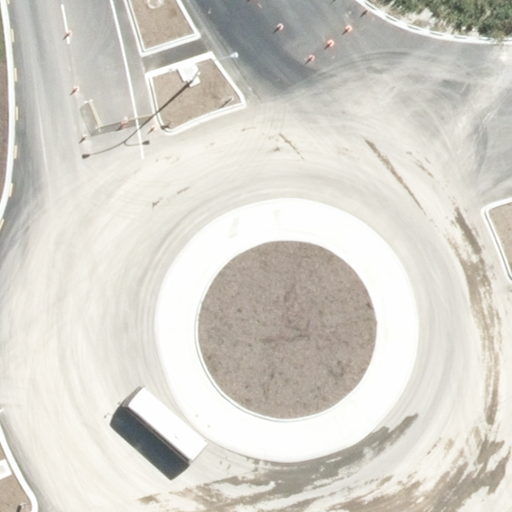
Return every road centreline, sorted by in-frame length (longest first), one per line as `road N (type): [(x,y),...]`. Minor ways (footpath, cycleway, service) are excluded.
road 1 (unclassified): [(370,165),(414,196),(448,238),(469,289),(475,342),(466,396),(442,444)]
road 2 (unclassified): [(91,290),(111,241),(143,198),(186,167),(236,148),(290,143),(342,153)]
road 3 (unclassified): [(91,290),(86,130),(62,0)]
road 4 (unclassified): [(199,511),(163,492),(124,453),(97,404),(86,350),(91,290)]
road 5 (unclassified): [(225,0),(342,153)]
road 6 (unclassified): [(370,165),(511,157)]
